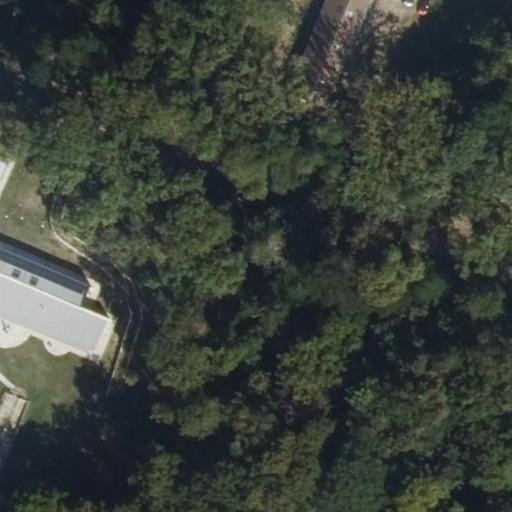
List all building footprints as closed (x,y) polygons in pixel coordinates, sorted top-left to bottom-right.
[(320,0),(301,45),(338,61),(364,0),(320,0)] [(11,131),(0,126),(0,142),(5,144),(11,131)] [(0,271),(82,305),(90,288),(0,250),(0,271)] [(0,299),(96,339),(106,315),(82,305),(0,271),(0,299)] [(0,415),(0,470),(19,423),(0,415)] [(0,492),(0,511),(13,511),(19,500),(0,492)]
